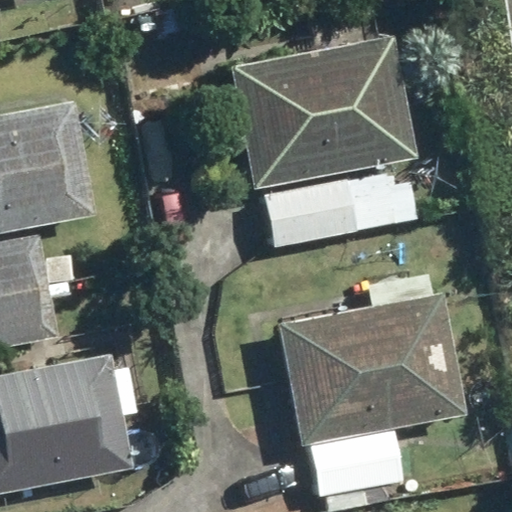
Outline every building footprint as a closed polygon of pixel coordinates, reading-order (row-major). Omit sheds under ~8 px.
[(217,69),(240,192),(406,161),(383,38),(217,69)] [(396,75),(404,115),(444,106),(435,66),(396,75)] [(0,112),(0,231),(83,216),(62,101),(0,112)] [(253,196),(263,250),(345,234),(344,231),(408,218),(401,184),(380,188),(377,172),(253,196)] [(0,240),(0,348),(49,339),(30,235),(0,240)] [(267,326),(292,449),(456,415),(431,293),(267,326)] [(0,373),(0,493),(122,470),(100,355),(0,373)] [(300,449),(310,499),(393,483),(383,434),(300,449)]
